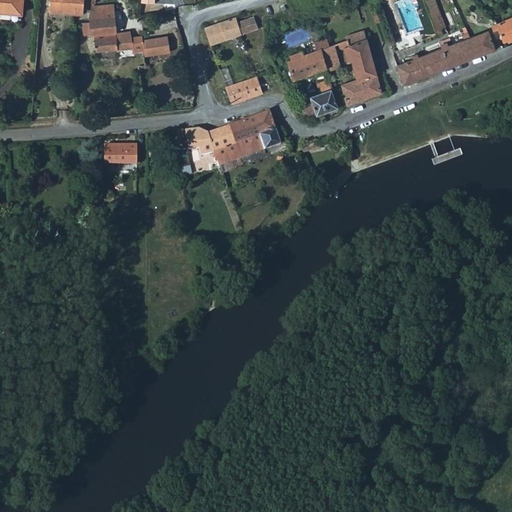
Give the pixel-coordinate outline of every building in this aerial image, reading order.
[(0,0),(0,17),(22,19),(23,0),(0,0)] [(49,0),(49,12),(82,15),(83,0),(49,0)] [(423,0),(435,30),(441,28),(445,26),(435,0),(423,0)] [(94,3),(91,3),(90,21),(90,33),(94,33),(95,50),(118,48),(117,40),(116,32),(113,4),(94,5),(94,3)] [(511,16),(496,23),(503,40),(511,36),(511,16)] [(205,26),(205,27),(210,44),(241,33),(238,23),(236,17),(226,19),(205,26)] [(253,17),(238,23),(241,33),(257,28),(253,17)] [(128,47),(132,46),(130,37),(132,37),(130,30),(116,32),(117,40),(118,48),(128,47)] [(476,40),(481,53),(493,48),(494,47),(492,43),(487,30),(474,35),(476,40)] [(133,51),(144,49),(142,41),(141,35),(132,37),(130,37),(132,46),(133,51)] [(443,47),(450,65),(460,61),(481,53),(476,40),(474,35),(471,37),(452,44),(443,47)] [(167,37),(142,41),(144,49),(145,55),(169,51),(167,37)] [(342,84),(347,103),(380,92),(375,72),(366,40),(349,45),(351,56),(357,79),(342,84)] [(333,44),(329,46),(317,50),(323,67),(324,70),(328,70),(340,66),(333,44)] [(398,65),(405,83),(424,75),(450,65),(443,47),(414,58),(398,65)] [(323,67),(317,50),(287,60),(293,78),(323,67)] [(225,86),(231,104),(252,97),(262,94),(255,76),(250,78),(225,86)] [(327,110),(337,107),(331,90),(331,88),(328,78),(319,81),(323,92),(311,96),(311,97),(316,113),(327,110)] [(307,116),(316,113),(311,97),(301,100),(307,116)] [(268,110),(248,118),(254,135),(274,127),(272,120),(268,110)] [(248,118),(228,125),(234,142),(254,135),(248,118)] [(213,131),(208,132),(208,133),(214,149),(222,146),(234,142),(228,125),(213,131)] [(214,149),(214,150),(220,166),(240,158),(262,149),(280,143),(274,127),(254,135),(234,142),(222,146),(214,149)] [(186,129),(175,130),(177,150),(188,149),(187,139),(186,129)] [(187,139),(188,149),(200,147),(201,154),(214,150),(214,149),(208,133),(208,132),(196,129),(186,129),(187,139)] [(106,144),(105,167),(112,167),(112,163),(137,163),(138,145),(106,144)] [(267,166),(269,173),(282,168),(283,157),(277,155),(274,162),(273,163),(267,166)]
